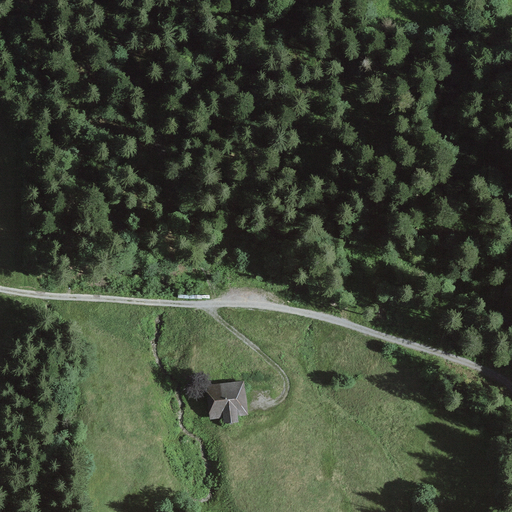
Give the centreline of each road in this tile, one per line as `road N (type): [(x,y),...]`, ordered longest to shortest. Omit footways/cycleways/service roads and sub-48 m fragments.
road 1 (track): [(511,386),(333,319),(205,304)]
road 2 (track): [(205,304),(0,288)]
road 3 (track): [(262,406),(283,398),(286,382),(205,304)]
